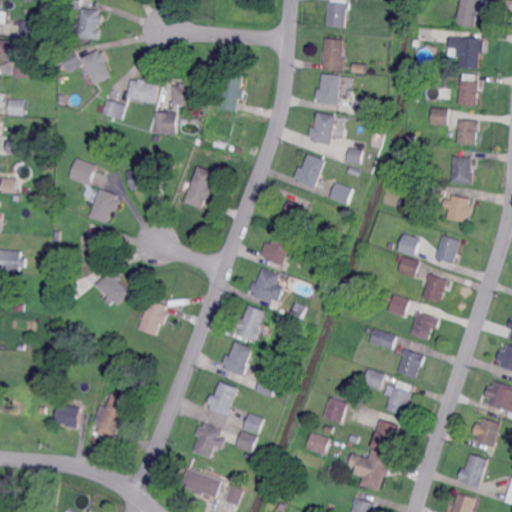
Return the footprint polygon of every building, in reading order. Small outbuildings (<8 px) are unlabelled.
[(82,0),(81,11),(64,9),(65,0),(82,0)] [(482,0),(477,27),(459,24),(463,0),(482,0)] [(8,24),(1,23),(1,27),(0,26),(0,1),(3,2),(2,12),(8,12),(8,24)] [(349,10),(347,10),(346,28),(327,27),(330,2),(350,4),(349,10)] [(105,24),(102,23),(100,39),(81,38),(84,8),(103,9),(102,14),(106,14),(105,24)] [(424,22),(415,21),(416,10),(425,11),(424,22)] [(41,38),(22,37),(24,21),(42,22),(41,38)] [(344,64),(325,62),(327,38),(346,39),(344,64)] [(485,54),(481,54),(481,69),(462,68),(462,57),(458,57),(458,49),(451,49),(451,38),(482,40),(482,42),(485,42),(485,54)] [(102,53),(106,51),(111,60),(107,62),(114,76),(98,84),(84,58),(101,50),(102,53)] [(70,72),(64,58),(79,51),(85,65),(70,72)] [(32,78),(16,77),(17,61),(33,62),(32,78)] [(370,73),(356,72),(356,64),(370,65),(370,73)] [(245,99),(241,99),(239,111),(221,108),(227,72),(246,75),(243,89),(247,90),(245,99)] [(341,104),(323,103),(323,99),(319,99),(320,89),(324,89),(325,74),(343,75),(341,104)] [(148,82),(161,85),(157,103),(130,97),(134,79),(140,81),(141,78),(149,80),(148,82)] [(478,107),(460,105),(463,81),(481,83),(478,107)] [(189,85),(203,85),(204,103),(176,104),(175,86),(182,85),(182,83),(189,82),(189,85)] [(377,116),(358,115),(359,97),(378,98),(377,116)] [(27,115),(10,114),(11,99),(28,100),(27,115)] [(123,121),(103,115),(103,114),(98,112),(100,105),(106,107),(108,100),(127,106),(123,121)] [(450,128),(432,127),(433,109),(450,110),(450,128)] [(177,135),(156,134),(157,112),(178,113),(177,135)] [(332,146),(314,143),(315,138),(311,138),(313,128),(316,128),(319,113),(337,116),(332,146)] [(346,126),(337,124),(338,118),(347,120),(346,126)] [(482,132),(480,132),(479,144),(461,143),(462,119),(483,120),(482,132)] [(379,136),(371,134),(373,124),(382,125),(379,136)] [(415,142),(408,142),(408,133),(416,133),(415,142)] [(27,155),(11,153),(12,138),(28,140),(27,155)] [(363,164),(349,162),(351,146),(366,149),(363,164)] [(318,189),(301,182),(302,180),(297,179),(301,168),(305,169),(311,155),(328,161),(318,189)] [(476,184),(455,182),(457,156),(475,157),(474,173),(477,173),(476,184)] [(91,185),(71,177),(79,157),(99,165),(91,185)] [(134,189),(129,172),(152,165),(157,183),(134,189)] [(210,200),(207,199),(203,208),(186,202),(199,166),(217,172),(211,188),(214,189),(210,200)] [(361,176),(350,172),(352,166),(363,170),(361,176)] [(18,192),(4,191),(5,178),(19,179),(18,192)] [(349,205),(332,199),(337,183),(354,189),(349,205)] [(119,210),(115,209),(110,223),(92,216),(103,188),(120,195),(118,199),(122,201),(119,210)] [(467,223),(449,219),(451,209),(445,208),(447,199),(453,201),(454,196),(472,200),(467,223)] [(408,209),(399,206),(401,199),(410,202),(408,209)] [(308,216),(306,215),(299,231),(282,223),(287,212),(285,211),(291,200),(311,209),(308,216)] [(286,265),(268,258),(269,257),(264,255),(269,242),(273,244),(279,230),(297,237),(286,265)] [(420,255),(402,250),(408,233),(425,239),(420,255)] [(455,264),(436,258),(438,252),(439,253),(445,235),(463,241),(455,264)] [(89,264),(87,240),(105,238),(108,261),(89,264)] [(27,267),(22,267),(22,272),(0,270),(0,259),(1,249),(24,251),(23,257),(28,257),(27,267)] [(418,277),(401,271),(406,255),(423,261),(418,277)] [(276,292),(278,293),(274,302),(255,295),(256,292),(253,290),(256,281),(260,282),(266,267),(283,274),(276,292)] [(115,274),(118,271),(124,277),(121,280),(133,292),(121,305),(99,285),(112,271),(115,274)] [(443,302),(426,296),(432,279),(430,279),(432,272),(451,279),(443,302)] [(411,299),(395,294),(390,309),(405,315),(411,299)] [(167,325),(163,323),(159,335),(141,328),(152,299),(170,305),(167,311),(172,312),(167,325)] [(262,329),(264,330),(260,339),(242,332),(243,329),(239,327),(243,317),(246,319),(252,304),(269,311),(262,329)] [(303,319),(293,315),(297,305),(305,308),(303,313),(305,314),(303,319)] [(431,339),(414,334),(420,317),(418,316),(420,310),(439,317),(431,339)] [(394,350),(372,342),(376,329),(398,337),(394,350)] [(249,366),(251,366),(247,376),(228,368),(229,365),(226,364),(229,354),(233,355),(239,341),(256,347),(249,366)] [(511,345),(511,370),(501,367),(503,363),(498,361),(502,350),(506,352),(509,344),(511,345)] [(424,367),(422,366),(419,378),(402,372),(407,355),(405,354),(407,348),(428,355),(424,367)] [(272,363),(266,361),(268,354),(274,356),(272,363)] [(116,378),(108,375),(111,368),(118,371),(116,378)] [(383,390),(366,384),(371,368),(388,373),(383,390)] [(361,385),(355,383),(358,375),(364,377),(361,385)] [(273,398),(258,392),(265,376),(280,382),(273,398)] [(234,405),(235,406),(232,416),(213,408),(214,405),(210,403),(214,394),(218,395),(224,381),(241,388),(234,405)] [(46,390),(35,390),(35,382),(46,383),(46,390)] [(511,386),(511,393),(509,404),(511,405),(509,411),(489,405),(491,399),(486,398),(490,386),(494,388),(496,382),(511,386)] [(406,416),(388,411),(392,397),(386,395),(389,386),(413,393),(406,416)] [(126,416),(128,417),(124,429),(121,428),(117,439),(100,432),(102,427),(96,424),(103,405),(109,407),(115,393),(132,399),(126,416)] [(344,422),(327,417),(333,397),(350,402),(344,422)] [(81,427),(68,426),(68,423),(57,422),(60,404),(84,407),(81,427)] [(260,435),(245,429),(251,413),(266,419),(260,435)] [(498,447),(478,440),(486,417),(503,423),(498,440),(500,441),(498,447)] [(394,453),(375,447),(384,419),(403,425),(394,453)] [(225,431),(223,438),(228,440),(225,449),(218,447),(213,459),(196,452),(201,437),(198,436),(201,426),(205,427),(206,424),(225,431)] [(254,453),(238,448),(244,432),(260,437),(254,453)] [(326,456),(307,449),(313,434),(332,440),(326,456)] [(360,443),(351,440),(353,434),(362,438),(360,443)] [(390,465),(389,466),(393,467),(390,476),(387,475),(382,490),(364,484),(367,476),(359,474),(361,467),(355,465),(359,453),(374,458),(377,449),(393,454),(390,465)] [(254,460),(245,457),(247,451),(256,455),(254,460)] [(483,487),(462,480),(466,467),(469,468),(474,453),(492,459),(483,487)] [(220,498),(209,493),(207,496),(198,493),(199,490),(185,484),(192,466),(227,480),(220,498)] [(333,476),(327,474),(330,466),(335,468),(333,476)] [(241,505),(228,500),(234,484),(247,489),(241,505)] [(455,511),(462,492),(479,498),(474,511),(455,511)] [(376,511),(355,511),(358,504),(356,503),(358,497),(379,504),(376,511)]
